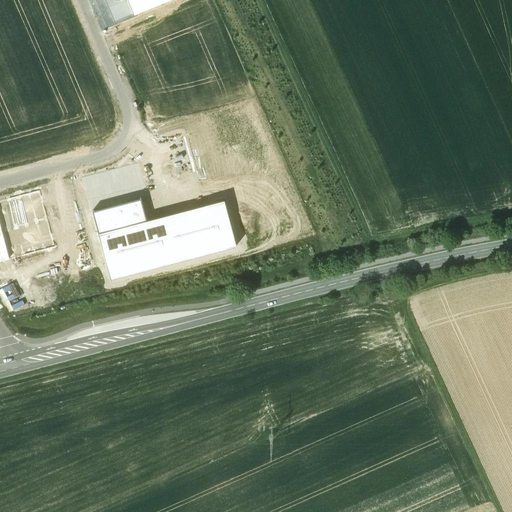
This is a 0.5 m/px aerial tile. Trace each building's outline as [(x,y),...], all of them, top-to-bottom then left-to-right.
[(104,0),(114,22),(133,14),(127,0),(104,0)] [(127,0),(133,14),(167,0),(127,0)] [(0,219),(11,257),(54,244),(39,191),(0,202),(0,219)] [(99,232),(147,219),(140,197),(93,209),(99,232)] [(99,232),(111,278),(236,245),(224,198),(147,219),(99,232)] [(0,259),(11,257),(0,219),(0,259)]
